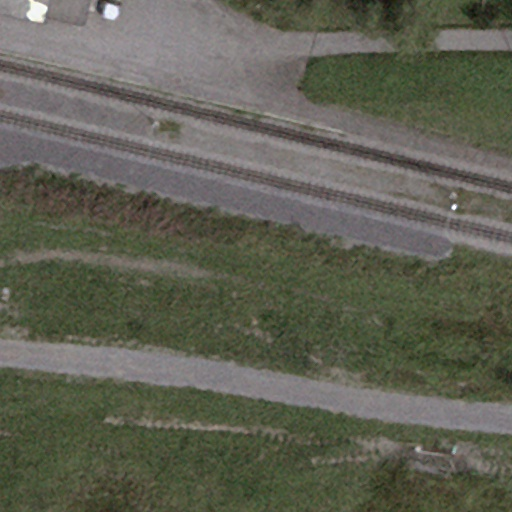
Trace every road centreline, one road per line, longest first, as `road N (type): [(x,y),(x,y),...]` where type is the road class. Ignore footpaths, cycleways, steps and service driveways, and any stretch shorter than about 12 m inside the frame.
road 1 (track): [(511,49),(225,50)]
road 2 (track): [(225,50),(182,56),(0,21)]
